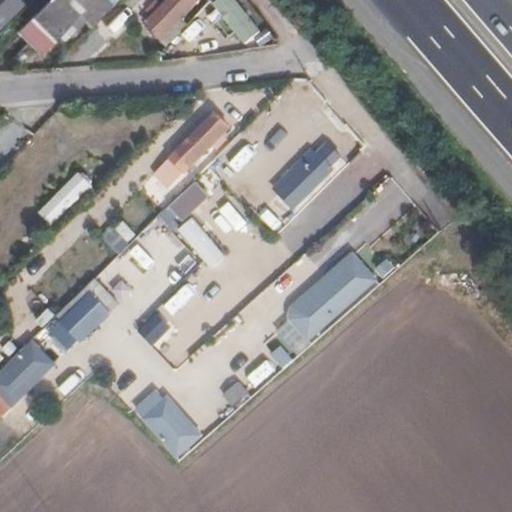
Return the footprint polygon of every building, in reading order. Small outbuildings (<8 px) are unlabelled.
[(0,0),(0,29),(24,5),(19,0),(0,0)] [(76,13),(62,0),(48,0),(33,15),(53,36),(76,13)] [(172,0),(148,25),(161,38),(197,0),(172,0)] [(240,0),(216,0),(215,1),(242,46),(261,35),(240,0)] [(93,28),(109,44),(125,27),(109,12),(93,28)] [(229,126),(216,112),(156,172),(159,177),(168,186),(229,126)] [(332,169),(318,153),(298,172),(294,168),(284,177),(287,182),(278,190),(276,188),(264,200),(281,220),(294,208),(292,205),(309,189),(319,181),(332,169)] [(75,171),(41,215),(56,227),(91,182),(75,171)] [(324,187),(319,181),(309,189),(315,195),(324,187)] [(172,225),(209,199),(199,184),(161,210),(172,225)] [(151,202),(141,192),(132,201),(150,219),(154,215),(165,205),(157,197),(151,202)] [(223,239),(235,228),(228,221),(217,232),(223,239)] [(241,223),(235,228),(223,239),(210,251),(221,263),(252,235),(241,223)] [(354,251),(271,327),(297,356),(380,280),(354,251)] [(89,292),(59,321),(80,343),(110,313),(89,292)] [(156,349),(177,330),(160,311),(139,331),(156,349)] [(56,363),(66,353),(45,329),(34,339),(56,363)] [(55,364),(31,340),(0,370),(0,396),(11,407),(55,364)] [(257,385),(275,368),(267,360),(249,377),(257,385)] [(234,407),(251,395),(241,382),(224,394),(234,407)] [(179,461),(206,436),(160,387),(133,411),(179,461)]
